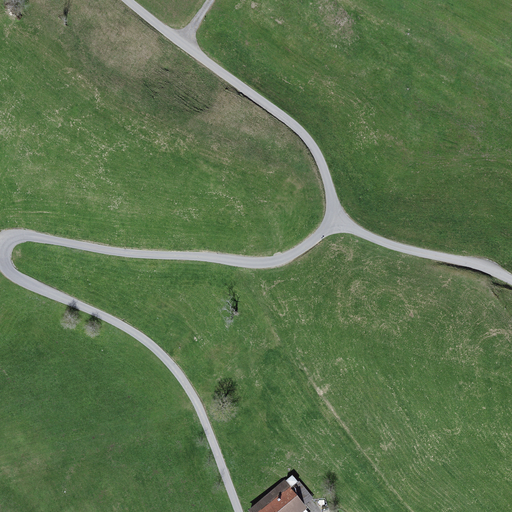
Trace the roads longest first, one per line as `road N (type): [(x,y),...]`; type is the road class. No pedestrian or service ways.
road 1 (unclassified): [(333,226),(303,250),(261,263),(108,255),(34,238),(13,241),(4,254),(17,281),(122,323),(164,355),(195,397),(241,511)]
road 2 (unclassified): [(129,0),(311,139),(331,178),(333,226)]
road 3 (unclassified): [(333,226),(511,283)]
